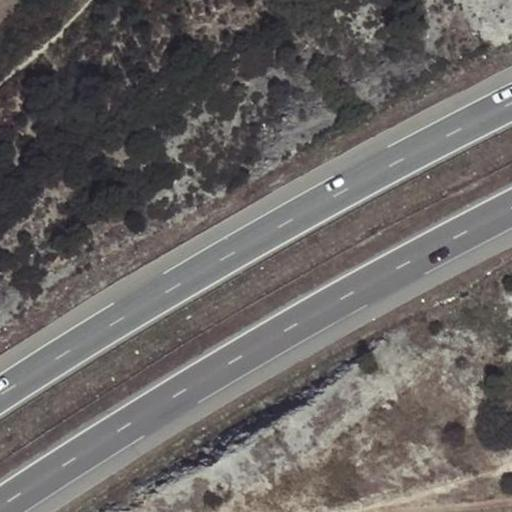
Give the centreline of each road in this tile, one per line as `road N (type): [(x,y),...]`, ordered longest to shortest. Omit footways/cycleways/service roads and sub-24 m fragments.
road 1 (motorway): [(0,508),(308,315),(511,211)]
road 2 (motorway): [(511,108),(280,229),(0,397)]
road 3 (track): [(311,511),(511,498)]
